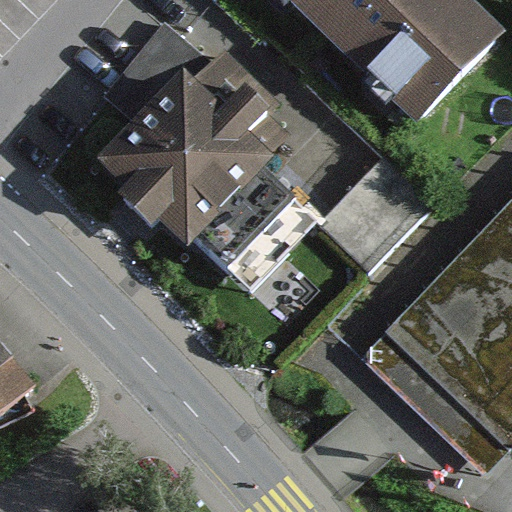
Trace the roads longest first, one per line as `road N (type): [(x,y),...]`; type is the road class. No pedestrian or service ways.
road 1 (primary): [(0,218),(283,511)]
road 2 (residential): [(107,0),(0,132)]
